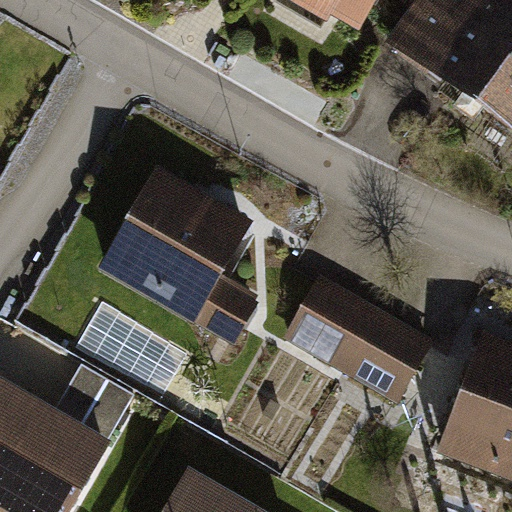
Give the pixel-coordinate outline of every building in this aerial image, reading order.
[(193,0),(235,24),(249,0),(269,0),(357,52),(388,0),(193,0)] [(511,17),(484,0),(448,0),(404,69),(511,137),(511,17)] [(152,163),(98,265),(198,318),(252,216),(152,163)] [(285,337),(399,402),(436,338),(322,273),(285,337)] [(511,342),(477,330),(434,453),(511,479),(511,342)] [(68,511),(100,457),(0,400),(0,511),(68,511)] [(231,511),(188,488),(174,511),(231,511)]
